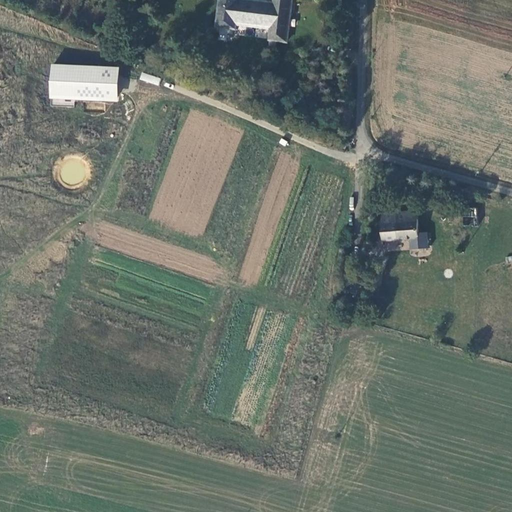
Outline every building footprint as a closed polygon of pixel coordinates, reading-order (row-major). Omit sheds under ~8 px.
[(291,0),(219,0),(216,19),(235,23),(237,14),(269,20),(266,37),(284,40),(291,0)] [(117,102),(118,67),(50,64),(48,105),(74,106),(75,100),(117,102)] [(139,80),(159,85),(161,78),(141,72),(139,80)] [(402,202),(388,202),(388,211),(402,211),(402,202)] [(386,213),(386,206),(378,207),(380,240),(415,238),(414,212),(386,213)] [(473,209),(457,208),(457,227),(473,227),(473,209)] [(364,266),(350,265),(348,290),(361,291),(364,266)]
